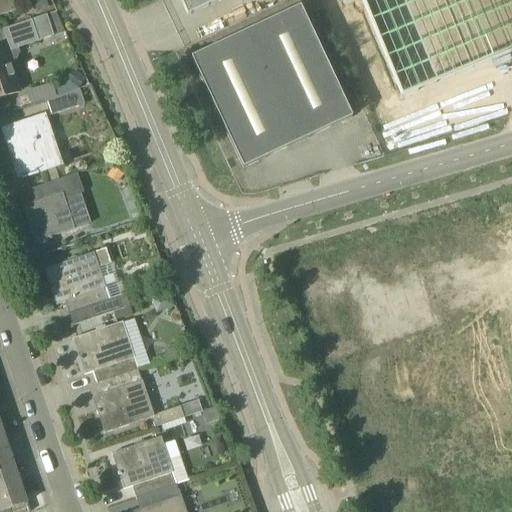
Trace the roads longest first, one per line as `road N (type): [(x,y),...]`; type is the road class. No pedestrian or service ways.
road 1 (unclassified): [(196,238),(511,144)]
road 2 (secondary): [(302,511),(196,238)]
road 3 (secondary): [(196,238),(96,0)]
road 4 (residential): [(69,511),(0,308)]
